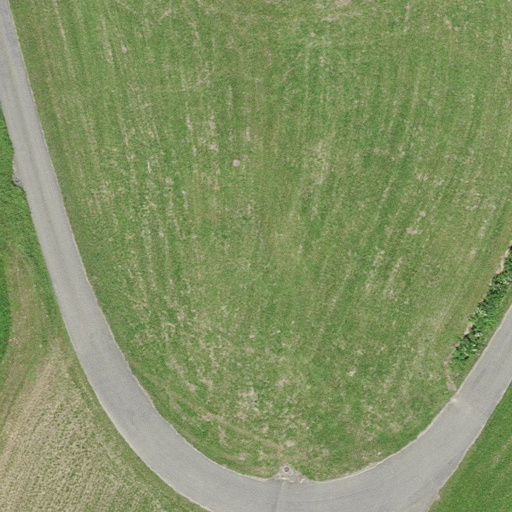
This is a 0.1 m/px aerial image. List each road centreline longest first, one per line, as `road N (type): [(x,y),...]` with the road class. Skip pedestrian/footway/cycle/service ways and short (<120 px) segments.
road 1 (track): [(269,511),(207,488),(143,429),(97,353),(0,45)]
road 2 (track): [(511,342),(402,511)]
